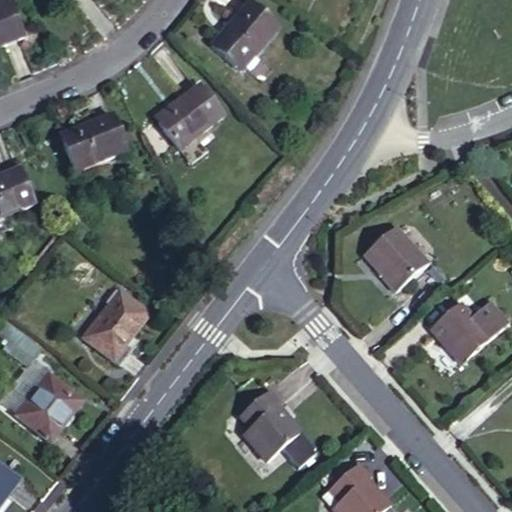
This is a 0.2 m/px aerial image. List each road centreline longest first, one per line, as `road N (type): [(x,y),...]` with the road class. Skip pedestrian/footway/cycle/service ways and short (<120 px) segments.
road 1 (residential): [(266,263),(489,511)]
road 2 (tertiary): [(266,263),(72,511)]
road 3 (residential): [(160,0),(96,61),(0,103)]
road 4 (tertiary): [(362,132),(266,263)]
road 5 (residential): [(362,132),(388,143),(449,135),(511,106)]
road 6 (tertiary): [(418,0),(362,132)]
